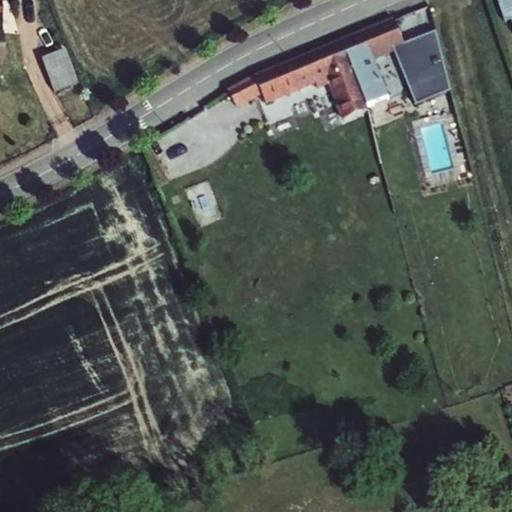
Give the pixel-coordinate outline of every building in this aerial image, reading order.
[(511,0),(497,0),(511,39),(511,0)] [(340,42),(350,66),(368,111),(390,101),(371,57),(393,49),(402,45),(393,20),(340,42)] [(402,45),(393,49),(417,105),(451,92),(436,33),(403,47),(402,45)] [(267,104),(326,79),(343,121),(368,111),(350,66),(340,42),(263,73),(254,77),(263,97),(267,104)] [(74,73),(66,50),(42,59),(51,81),(74,73)] [(263,97),(254,77),(228,92),(239,110),(263,97)]
